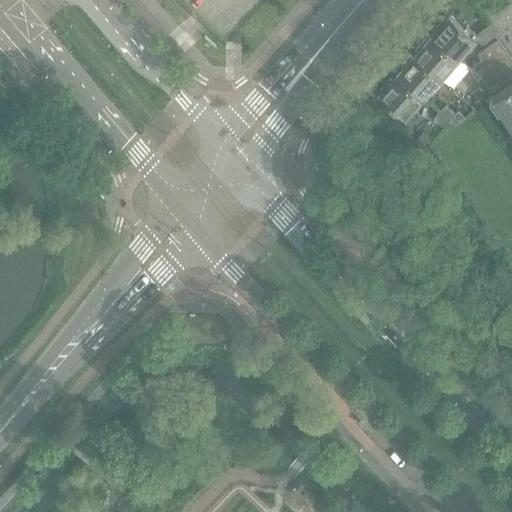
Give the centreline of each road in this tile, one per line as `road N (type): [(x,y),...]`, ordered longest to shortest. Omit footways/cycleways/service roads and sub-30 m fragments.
road 1 (secondary): [(511,460),(246,170)]
road 2 (secondary): [(201,230),(468,511)]
road 3 (secondary): [(31,15),(182,205)]
road 4 (secondary): [(228,149),(94,0)]
road 5 (tertiary): [(0,431),(114,300)]
road 6 (tertiary): [(246,170),(320,77),(327,49)]
road 7 (tertiary): [(327,49),(303,60),(228,149)]
